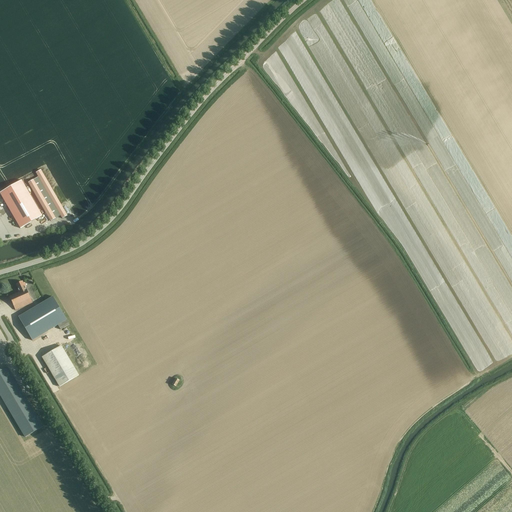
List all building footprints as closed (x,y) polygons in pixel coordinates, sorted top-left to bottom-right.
[(41,170),(36,173),(38,177),(33,180),(28,183),(52,222),(57,219),(61,216),(62,219),(67,216),(41,170)] [(0,193),(20,229),(42,216),(21,180),(0,192),(0,193)] [(32,303),(25,287),(26,287),(25,283),(23,284),(22,282),(16,285),(18,289),(17,290),(18,293),(9,297),(15,310),(32,303)] [(58,326),(60,330),(69,325),(53,297),(18,317),(32,341),(58,326)] [(59,387),(78,375),(61,347),(42,358),(59,387)] [(6,367),(0,370),(0,395),(5,403),(25,437),(42,427),(22,393),(7,367),(6,367)]
